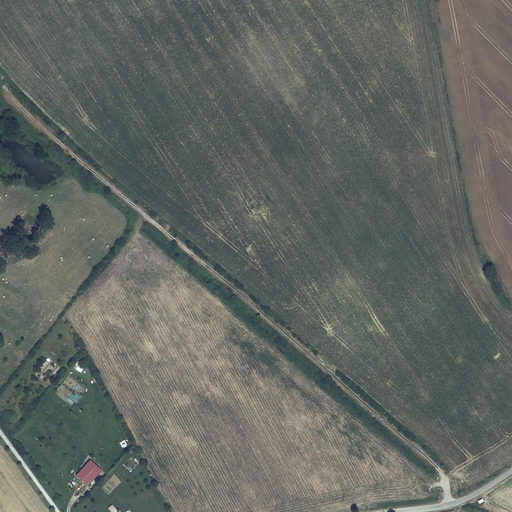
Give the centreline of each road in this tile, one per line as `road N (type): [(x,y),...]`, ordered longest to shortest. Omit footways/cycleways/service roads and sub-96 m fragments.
road 1 (track): [(446,504),(454,479),(0,80)]
road 2 (tertiary): [(511,470),(455,503),(388,511)]
